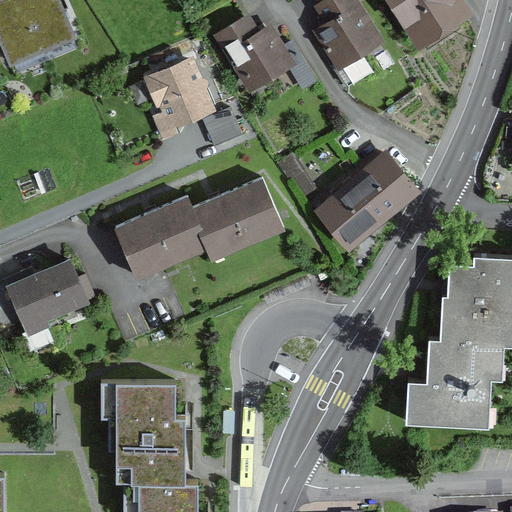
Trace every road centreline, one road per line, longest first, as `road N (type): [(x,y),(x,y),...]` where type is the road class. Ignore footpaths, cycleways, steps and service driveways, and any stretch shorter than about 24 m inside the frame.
road 1 (tertiary): [(281,491),(437,209)]
road 2 (residential): [(281,491),(511,481)]
road 3 (tertiary): [(437,209),(505,0)]
road 4 (residential): [(0,247),(188,168)]
